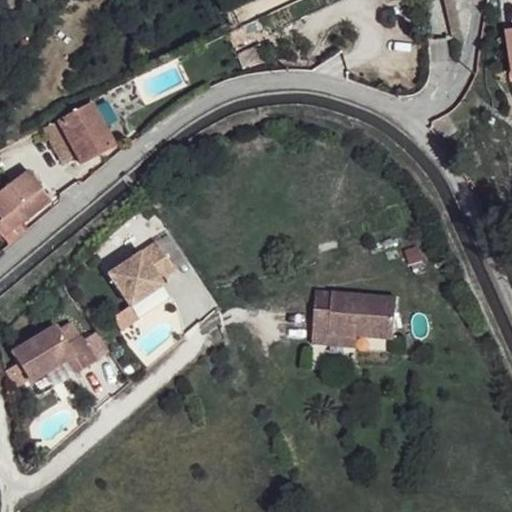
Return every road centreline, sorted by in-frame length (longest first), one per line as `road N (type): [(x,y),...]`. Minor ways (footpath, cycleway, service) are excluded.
road 1 (unclassified): [(420,123),(361,94),(280,82),(210,100),(149,139),(0,265)]
road 2 (unclassified): [(511,294),(420,123)]
road 3 (unclassified): [(463,0),(436,103),(420,123)]
